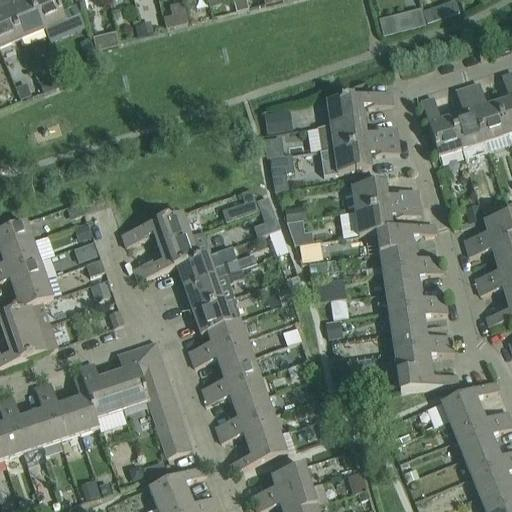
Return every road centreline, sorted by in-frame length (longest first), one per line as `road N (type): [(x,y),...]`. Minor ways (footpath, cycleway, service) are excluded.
road 1 (residential): [(511,61),(402,96),(466,335),(502,366),(511,389)]
road 2 (residential): [(162,326),(237,511)]
road 3 (residential): [(0,381),(162,326)]
